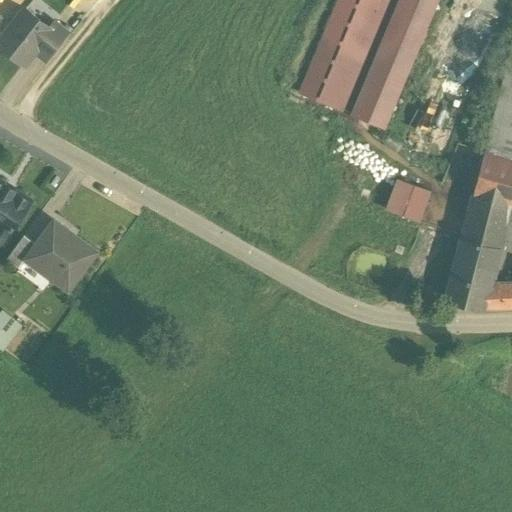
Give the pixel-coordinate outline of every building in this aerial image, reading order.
[(388,0),(334,0),(297,93),(343,112),(388,0)] [(437,0),(397,0),(350,114),(385,128),(437,0)] [(492,36),(504,1),(501,0),(454,0),(432,63),(438,65),(429,90),(443,95),(439,105),(452,109),(467,66),(478,70),(490,35),(492,36)] [(51,28),(26,9),(0,41),(0,44),(24,64),(34,51),(52,29),(51,28)] [(52,29),(34,51),(45,60),(68,31),(56,22),(51,28),(52,29)] [(511,42),(485,151),(511,158),(511,42)] [(511,158),(485,151),(473,194),(511,205),(511,158)] [(405,178),(393,212),(424,223),(436,189),(405,178)] [(4,186),(0,182),(0,238),(8,237),(30,202),(14,192),(14,191),(5,185),(4,186)] [(511,205),(473,194),(463,236),(500,247),(505,226),(511,205)] [(36,245),(28,256),(29,257),(55,276),(52,279),(69,291),(94,257),(66,237),(70,232),(54,220),(36,245)] [(511,227),(505,226),(500,247),(511,250),(511,227)] [(24,236),(7,260),(20,269),(29,257),(28,256),(36,245),(24,236)] [(500,247),(463,236),(447,298),(484,307),(490,285),(500,247)] [(511,284),(490,285),(484,307),(484,308),(511,306),(511,284)] [(22,325),(2,310),(0,312),(0,348),(3,351),(22,325)]
